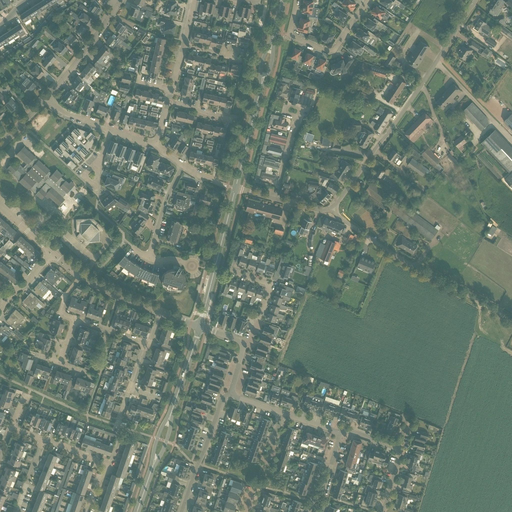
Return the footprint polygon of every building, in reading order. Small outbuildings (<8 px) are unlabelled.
[(47,0),(43,0),(41,1),(46,8),(51,5),(47,0)] [(94,0),(93,0),(90,6),(92,8),(90,11),(97,15),(101,9),(97,7),(99,4),(94,0)] [(176,2),(168,0),(165,14),(170,15),(171,14),(176,15),(177,12),(178,12),(179,7),(174,6),(175,2),(176,3),(176,2)] [(345,0),(343,4),(351,10),(352,9),(353,10),(355,6),(354,6),(356,3),(350,0),(345,0)] [(380,0),(380,1),(388,7),(391,3),(394,5),(395,4),(399,6),(403,9),(405,6),(401,3),(396,0),(394,0),(394,2),(390,0),(380,0)] [(503,0),(502,0),(492,0),(488,7),(491,9),(489,11),(490,13),(493,15),(496,14),(497,16),(501,10),(498,7),(503,0)] [(41,1),(36,5),(41,12),(46,8),(41,1)] [(201,6),(199,14),(202,15),(203,15),(204,14),(207,15),(208,13),(210,3),(205,2),(204,5),(203,7),(201,6)] [(334,2),(332,5),(336,8),(335,10),(338,12),(335,16),(344,21),(345,19),(346,19),(348,16),(347,16),(348,15),(341,11),(343,8),(340,6),(334,2)] [(41,12),(36,5),(31,8),(35,15),(41,12)] [(216,15),(215,18),(218,19),(218,20),(219,20),(221,16),(224,16),(226,7),(221,6),(220,11),(217,10),(216,16),(216,15)] [(236,11),(234,21),(237,21),(238,19),(240,19),(240,17),(241,16),(244,17),(246,8),(240,6),(239,11),(236,11)] [(316,8),(303,6),(303,12),(308,13),(307,16),(314,18),(316,8)] [(385,12),(376,6),(375,9),(374,8),(372,12),(373,12),(372,13),(381,19),(383,15),(388,18),(389,16),(392,18),(394,15),(387,10),(385,12)] [(131,7),(128,14),(136,17),(139,18),(142,11),(139,10),(135,8),(133,7),(131,7)] [(232,8),(226,7),(224,16),(227,17),(227,18),(228,20),(229,21),(232,22),(233,14),(230,14),(232,8)] [(31,8),(26,12),(30,19),(35,15),(31,8)] [(146,10),(144,16),(150,19),(153,13),(146,10)] [(30,19),(26,12),(20,15),(25,22),(30,19)] [(93,20),(88,16),(83,12),(79,19),(84,22),(89,26),(93,20)] [(314,18),(307,16),(307,20),(301,18),(300,22),(300,24),(312,27),(314,18)] [(175,25),(166,23),(167,20),(159,18),(158,24),(165,26),(163,34),(168,35),(169,32),(173,33),(175,25)] [(380,26),(385,30),(388,27),(378,21),(377,24),(368,18),(368,19),(367,19),(366,21),(366,22),(364,24),(373,30),(375,26),(378,28),(380,26)] [(505,27),(507,25),(506,24),(504,18),(500,20),(499,22),(505,27)] [(75,25),(73,29),(77,32),(82,35),(87,29),(81,25),(82,24),(76,20),(73,24),(75,25)] [(480,20),(475,28),(480,31),(481,32),(480,35),(482,36),(484,33),(487,35),(489,32),(490,32),(491,30),(491,29),(492,29),(486,25),(484,23),(480,20)] [(125,25),(124,27),(119,23),(115,29),(120,33),(117,36),(123,40),(125,37),(123,36),(126,31),(131,34),(133,31),(125,25)] [(19,35),(24,31),(20,24),(14,28),(19,35)] [(312,27),(300,24),(299,26),(298,26),(297,30),(308,33),(310,27),(312,27)] [(145,35),(147,30),(140,26),(137,32),(145,35)] [(511,33),(503,27),(500,30),(511,39),(511,37),(511,33)] [(14,28),(9,31),(13,38),(19,35),(14,28)] [(56,36),(48,30),(46,28),(43,31),(53,40),(56,36)] [(35,32),(31,35),(32,37),(37,34),(39,31),(37,30),(36,29),(35,30),(35,32)] [(237,36),(237,37),(240,38),(239,45),(246,47),(248,40),(249,41),(250,37),(245,35),(246,30),(239,29),(237,36)] [(358,31),(356,34),(357,35),(357,36),(365,41),(365,42),(368,45),(368,44),(371,40),(372,38),(376,40),(378,37),(373,34),(371,36),(367,33),(361,29),(359,32),(358,31)] [(198,33),(198,31),(192,30),(191,36),(194,37),(193,40),(195,40),(195,41),(195,42),(198,43),(198,42),(200,33),(198,33)] [(9,31),(3,35),(8,42),(13,38),(9,31)] [(331,41),(331,40),(334,35),(328,31),(322,40),(328,44),(329,43),(330,43),(331,41)] [(228,33),(226,39),(230,40),(229,43),(235,44),(236,42),(237,37),(237,36),(234,35),(234,34),(232,34),(228,33)] [(66,38),(63,41),(68,45),(70,43),(73,46),(78,40),(71,34),(69,36),(72,38),(69,41),(66,38)] [(3,35),(0,36),(0,40),(3,45),(8,42),(3,35)] [(110,36),(106,42),(112,47),(115,50),(118,46),(119,46),(121,43),(123,41),(118,37),(116,40),(115,39),(110,36)] [(35,38),(27,43),(33,48),(39,41),(35,38)] [(485,42),(494,48),(496,43),(488,38),(485,42)] [(57,43),(53,48),(57,51),(58,50),(62,54),(67,49),(63,45),(59,42),(59,41),(57,43)] [(350,48),(348,50),(356,56),(357,53),(360,49),(363,51),(364,49),(368,52),(370,49),(365,45),(363,48),(353,41),(353,42),(352,42),(350,44),(351,45),(349,47),(350,48)] [(430,47),(421,42),(407,63),(416,68),(425,55),(424,54),(426,52),(430,47)] [(472,42),(469,46),(477,51),(480,47),(473,42),(472,42)] [(466,61),(473,51),(468,48),(467,49),(463,46),(462,49),(462,50),(458,56),(466,61)] [(102,47),(98,52),(104,58),(107,55),(110,58),(115,53),(110,49),(108,52),(102,47)] [(25,53),(31,59),(36,54),(29,48),(25,53)] [(301,51),(295,48),(295,49),(294,49),(292,53),(293,53),(291,58),(296,61),(293,69),(296,70),(297,67),(302,57),(299,55),(301,51)] [(484,50),(482,53),(486,56),(485,56),(485,57),(489,59),(493,52),(486,48),(485,50),(484,50)] [(56,59),(50,54),(46,51),(42,56),(46,59),(52,63),(56,59)] [(104,58),(98,52),(94,58),(99,62),(96,65),(102,69),(104,71),(106,69),(103,67),(106,64),(102,60),(104,58)] [(143,57),(139,56),(130,54),(128,62),(132,63),(131,66),(137,68),(138,64),(141,65),(141,63),(143,57)] [(304,62),(303,65),(308,67),(308,69),(311,70),(312,68),(314,62),(312,61),(313,56),(308,54),(307,54),(305,58),(306,58),(304,62)] [(396,58),(391,55),(385,64),(390,68),(396,58)] [(333,75),(338,73),(337,71),(341,70),(342,73),(347,72),(346,70),(353,59),(348,56),(344,63),(343,60),(339,62),(339,63),(332,65),(333,69),(332,70),(331,71),(331,72),(331,73),(332,74),(333,75)] [(52,63),(46,59),(45,61),(42,58),(40,61),(43,63),(42,64),(47,69),(52,63)] [(31,68),(36,63),(31,59),(29,61),(30,62),(27,65),(31,68)] [(324,66),(326,61),(320,59),(320,60),(319,59),(318,63),(316,69),(322,71),(321,72),(324,73),(327,67),(324,66)] [(398,72),(402,64),(396,61),(392,68),(398,72)] [(89,63),(85,68),(94,76),(96,73),(98,75),(102,69),(96,65),(94,67),(89,63)] [(238,66),(232,64),(229,64),(228,71),(230,72),(230,73),(234,73),(233,74),(239,76),(241,68),(240,70),(237,70),(238,66)] [(44,73),(39,69),(35,66),(31,71),(34,74),(39,79),(44,73)] [(369,72),(384,77),(386,71),(372,66),(369,72)] [(94,76),(85,68),(81,73),(86,78),(84,80),(82,79),(88,84),(89,85),(93,80),(91,78),(94,76)] [(22,84),(20,87),(25,92),(28,89),(30,91),(31,90),(31,91),(33,88),(32,88),(35,85),(30,81),(33,77),(25,71),(22,74),(26,78),(25,79),(22,83),(22,84)] [(119,80),(130,83),(131,77),(127,76),(127,73),(121,71),(120,75),(123,75),(121,81),(119,80)] [(186,77),(185,77),(184,81),(185,81),(184,83),(193,85),(194,85),(195,82),(193,82),(194,76),(187,74),(186,77)] [(283,77),(282,81),(289,83),(288,87),(292,88),(293,84),(294,80),(283,77)] [(76,79),(72,85),(79,90),(82,86),(84,87),(85,87),(85,86),(88,84),(82,79),(81,78),(79,81),(76,79)] [(406,83),(400,79),(399,79),(385,100),(392,104),(406,83)] [(119,80),(118,84),(118,86),(120,86),(119,90),(124,91),(127,92),(128,92),(129,86),(124,85),(125,82),(130,83),(119,80)] [(302,82),(294,80),(293,84),(301,86),(300,88),(303,89),(303,91),(305,83),(302,82)] [(281,82),(278,95),(287,97),(289,90),(287,89),(288,84),(281,82)] [(305,83),(303,91),(306,92),(307,87),(315,89),(316,86),(308,84),(305,83)] [(442,96),(436,103),(440,106),(443,109),(449,103),(453,98),(461,90),(457,87),(454,84),(442,96)] [(182,88),(181,92),(182,92),(182,94),(182,97),(188,99),(189,99),(191,99),(192,94),(190,93),(191,90),(182,88)] [(301,90),(293,88),(290,103),(297,104),(301,90)] [(63,95),(61,98),(62,99),(65,101),(67,103),(68,104),(72,100),(73,101),(78,95),(79,94),(72,89),(71,90),(69,92),(68,91),(64,95),(63,95)] [(363,89),(360,94),(372,100),(374,95),(363,89)] [(98,95),(94,106),(95,104),(99,106),(96,112),(105,115),(107,109),(101,106),(106,93),(100,91),(98,95)] [(310,105),(313,94),(306,92),(303,103),(310,105)] [(93,101),(86,99),(83,108),(90,111),(92,105),(94,106),(98,95),(95,94),(93,101)] [(9,100),(5,104),(12,111),(17,106),(13,101),(15,100),(12,96),(8,99),(9,100)] [(224,107),(231,109),(232,101),(226,100),(224,107)] [(114,103),(112,107),(110,112),(113,114),(111,118),(117,120),(119,116),(120,112),(121,110),(121,108),(115,106),(116,104),(114,103)] [(488,119),(472,103),(463,111),(481,130),(489,123),(488,119)] [(380,108),(377,112),(382,115),(389,120),(393,114),(387,111),(385,109),(384,111),(380,108)] [(120,112),(119,116),(121,117),(120,122),(126,124),(129,113),(121,110),(120,112)] [(177,112),(174,112),(172,118),(178,120),(177,123),(180,124),(181,120),(183,112),(179,111),(179,112),(177,112)] [(424,131),(433,121),(425,113),(405,133),(411,139),(421,129),(424,131)] [(188,114),(186,122),(187,122),(195,124),(197,117),(194,116),(194,115),(190,114),(190,115),(188,114)] [(271,114),(270,117),(268,125),(272,126),(274,119),(278,120),(279,116),(271,114)] [(382,115),(376,124),(372,121),(370,124),(374,127),(373,128),(381,133),(389,120),(382,115)] [(284,119),(280,118),(279,121),(275,120),(273,127),(286,130),(288,123),(284,122),(284,119)] [(83,139),(87,134),(86,133),(87,132),(77,128),(77,129),(76,130),(75,128),(71,133),(72,134),(80,141),(77,138),(79,135),(83,138),(83,139)] [(361,139),(358,144),(359,145),(365,148),(374,134),(368,130),(367,130),(366,131),(363,129),(361,132),(362,133),(359,138),(361,139)] [(470,133),(467,129),(462,133),(465,138),(470,133)] [(509,172),(511,169),(511,147),(495,130),(481,143),(509,172)] [(80,141),(90,150),(88,149),(90,147),(90,148),(91,148),(95,138),(94,138),(93,137),(95,136),(90,132),(88,134),(87,134),(83,139),(85,137),(87,140),(83,144),(80,141)] [(172,143),(170,146),(175,150),(177,147),(179,144),(179,143),(180,142),(181,140),(183,137),(185,134),(182,133),(178,138),(176,137),(174,135),(170,140),(173,142),(172,143)] [(72,134),(70,136),(69,134),(65,139),(66,140),(74,148),(75,148),(71,144),(73,141),(77,145),(80,141),(72,134)] [(286,137),(271,134),(269,141),(284,145),(286,137)] [(303,134),(301,139),(312,142),(313,137),(306,135),(303,134)] [(462,136),(453,142),(458,148),(462,146),(467,142),(462,136)] [(180,148),(178,151),(183,155),(188,147),(185,145),(183,144),(184,142),(186,139),(183,137),(181,140),(180,142),(179,143),(179,144),(181,146),(180,148)] [(332,138),(330,149),(340,151),(341,146),(336,145),(337,139),(332,138)] [(66,140),(64,142),(63,141),(59,145),(60,146),(69,154),(65,150),(67,147),(71,151),(74,148),(66,140)] [(75,148),(74,148),(83,155),(83,156),(84,157),(88,153),(87,151),(88,149),(90,151),(90,150),(80,141),(77,145),(81,148),(78,151),(75,148)] [(119,146),(116,145),(117,143),(111,141),(106,154),(112,156),(110,161),(109,161),(113,163),(116,155),(119,146)] [(270,144),(264,143),(263,144),(261,152),(265,153),(267,145),(269,146),(270,144)] [(120,144),(119,146),(116,155),(121,157),(119,164),(118,164),(118,165),(122,166),(125,159),(128,150),(125,148),(126,147),(120,144)] [(13,162),(6,169),(7,170),(8,168),(13,173),(12,174),(20,181),(19,182),(28,189),(28,190),(30,188),(36,194),(35,195),(36,194),(41,199),(40,200),(44,196),(47,199),(49,197),(52,199),(55,202),(53,204),(57,207),(62,202),(64,200),(62,197),(66,192),(67,193),(74,185),(71,182),(69,184),(65,181),(60,177),(63,175),(62,174),(61,175),(56,171),(57,170),(57,169),(52,175),(48,171),(50,170),(49,170),(44,166),(45,164),(44,165),(38,161),(39,160),(38,161),(34,157),(35,156),(34,157),(29,152),(30,151),(29,152),(24,147),(25,146),(16,155),(16,156),(17,155),(22,160),(21,160),(22,160),(26,164),(23,168),(20,165),(19,167),(18,167),(13,162),(14,162),(13,162)] [(60,146),(58,148),(57,147),(53,151),(59,157),(62,154),(65,157),(69,154),(60,146)] [(268,147),(267,152),(280,155),(282,150),(268,147)] [(69,154),(77,162),(78,163),(82,159),(81,158),(83,156),(83,155),(74,148),(71,151),(75,155),(73,158),(69,154)] [(129,148),(128,150),(125,159),(130,161),(127,168),(128,168),(130,169),(131,170),(132,165),(134,162),(133,162),(137,153),(134,152),(135,150),(129,148)] [(425,151),(421,154),(434,167),(438,171),(442,167),(438,163),(441,161),(428,148),(425,151)] [(399,154),(393,150),(388,158),(396,164),(399,159),(403,162),(407,156),(404,153),(402,156),(399,154)] [(133,162),(134,162),(132,165),(138,167),(136,171),(136,172),(140,173),(146,156),(143,155),(144,153),(138,151),(137,153),(133,162)] [(77,162),(69,154),(65,157),(65,158),(66,157),(69,161),(66,164),(72,169),(76,165),(75,164),(77,162)] [(155,172),(158,167),(155,166),(158,158),(152,155),(150,158),(149,158),(147,162),(148,162),(146,165),(153,169),(152,171),(155,172)] [(258,167),(257,168),(261,169),(266,170),(266,169),(266,167),(262,166),(264,158),(260,157),(258,165),(258,167)] [(210,165),(210,166),(217,167),(218,160),(213,159),(212,158),(211,165),(210,165)] [(278,169),(278,166),(274,164),(274,161),(265,158),(263,165),(278,169)] [(411,160),(408,165),(423,176),(426,171),(428,173),(430,171),(412,158),(411,160)] [(342,164),(340,168),(341,168),(345,169),(345,170),(349,171),(352,166),(344,161),(343,160),(340,163),(342,164)] [(158,167),(155,172),(159,174),(160,172),(163,173),(163,172),(169,175),(173,168),(169,167),(170,166),(167,165),(166,165),(163,164),(161,169),(158,167)] [(341,168),(340,168),(338,167),(333,174),(343,180),(349,171),(345,170),(345,169),(341,168)] [(254,181),(254,182),(262,184),(262,183),(263,179),(259,178),(261,169),(257,168),(255,176),(254,181)] [(388,177),(392,171),(387,168),(385,171),(380,168),(376,175),(383,180),(386,176),(388,177)] [(318,176),(318,177),(328,180),(330,176),(320,172),(320,173),(316,171),(315,175),(318,176)] [(275,180),(276,176),(262,172),(260,177),(275,180)] [(107,177),(104,184),(108,186),(113,188),(116,189),(119,182),(122,184),(124,179),(113,175),(112,175),(113,175),(112,179),(107,177)] [(149,181),(146,185),(155,189),(156,186),(160,188),(161,188),(163,185),(162,185),(163,182),(155,178),(153,181),(152,181),(151,182),(149,181)] [(197,197),(197,196),(198,191),(195,190),(197,184),(187,182),(186,188),(195,191),(194,196),(197,197)] [(339,187),(330,183),(327,182),(324,187),(327,188),(327,189),(336,194),(339,187)] [(372,182),(365,192),(390,210),(391,209),(393,211),(392,212),(401,218),(407,223),(410,225),(431,241),(438,231),(424,220),(414,213),(372,182)] [(318,188),(309,187),(308,191),(312,192),(315,190),(316,191),(317,190),(319,191),(327,200),(331,196),(325,190),(323,192),(319,188),(318,189),(318,188)] [(316,191),(314,193),(311,194),(315,199),(318,198),(323,204),(327,200),(319,191),(317,190),(316,191)] [(175,196),(173,205),(177,206),(176,210),(183,211),(183,210),(186,211),(187,208),(188,208),(191,196),(191,195),(177,192),(176,196),(175,196)] [(139,198),(146,201),(144,206),(139,204),(137,209),(146,214),(148,210),(147,210),(148,208),(151,210),(155,203),(152,201),(155,196),(150,194),(149,193),(148,195),(141,193),(139,198)] [(380,214),(385,208),(365,193),(361,200),(380,214)] [(107,198),(107,197),(104,199),(105,200),(102,203),(102,204),(105,207),(107,210),(112,206),(114,205),(127,213),(132,205),(120,198),(118,202),(115,199),(114,200),(110,195),(107,198)] [(201,195),(199,199),(199,202),(209,205),(211,197),(201,195)] [(279,220),(280,216),(282,210),(248,201),(246,211),(252,212),(254,213),(253,215),(263,217),(264,215),(279,220)] [(134,226),(131,228),(134,231),(138,234),(143,228),(141,226),(146,222),(145,222),(146,221),(148,217),(140,212),(138,216),(141,218),(136,222),(137,223),(134,226)] [(93,218),(81,219),(76,219),(76,232),(79,232),(79,234),(76,237),(86,246),(90,243),(100,242),(100,237),(100,231),(103,231),(103,228),(93,218)] [(304,219),(299,234),(303,235),(304,232),(307,234),(309,230),(312,222),(311,222),(311,221),(310,219),(308,218),(306,219),(306,220),(304,219)] [(321,218),(318,226),(319,227),(323,229),(332,233),(332,232),(336,233),(340,235),(344,226),(344,225),(343,225),(335,222),(334,221),(326,218),(325,220),(324,219),(321,218)] [(179,222),(174,220),(174,222),(172,221),(166,239),(169,240),(168,241),(173,243),(173,241),(177,242),(179,236),(181,237),(183,228),(181,227),(182,224),(178,223),(179,222)] [(7,223),(1,230),(5,234),(11,228),(7,223)] [(489,233),(494,235),(498,228),(493,225),(489,233)] [(11,228),(5,234),(10,238),(16,232),(11,228)] [(20,247),(26,241),(21,236),(15,243),(20,247)] [(402,236),(399,242),(396,246),(399,248),(400,246),(413,254),(417,246),(405,239),(406,239),(402,236)] [(9,240),(3,246),(2,246),(0,248),(3,251),(5,248),(5,249),(11,242),(9,240)] [(321,242),(315,256),(318,258),(320,259),(321,259),(325,260),(329,262),(331,258),(332,255),(335,246),(336,244),(335,243),(328,240),(327,241),(326,244),(322,242),(321,242)] [(26,241),(20,247),(24,251),(30,245),(26,241)] [(3,251),(6,253),(8,251),(14,244),(11,242),(5,249),(5,248),(3,251)] [(35,249),(30,245),(24,251),(25,251),(27,253),(25,255),(28,257),(35,249)] [(35,249),(28,257),(30,259),(31,258),(34,260),(40,253),(35,249)] [(247,259),(243,257),(243,250),(240,249),(237,258),(240,260),(238,264),(240,265),(240,266),(243,267),(244,266),(244,267),(245,265),(247,259)] [(249,252),(247,259),(245,265),(247,266),(247,267),(249,268),(249,269),(252,270),(252,269),(253,270),(254,268),(256,262),(251,261),(252,253),(249,252)] [(122,270),(130,259),(124,255),(116,265),(117,265),(118,264),(123,268),(122,270)] [(258,255),(256,262),(254,268),(256,269),(256,271),(258,271),(258,272),(261,273),(261,272),(262,273),(263,271),(262,271),(265,265),(264,265),(260,264),(261,256),(258,255)] [(357,267),(358,267),(363,270),(371,273),(372,272),(373,272),(374,268),(373,268),(375,262),(361,257),(358,266),(357,267)] [(267,258),(264,265),(265,265),(262,271),(263,271),(265,272),(265,274),(267,274),(267,275),(270,276),(270,275),(271,276),(274,268),(269,267),(270,259),(267,258)] [(282,273),(280,276),(285,278),(285,277),(287,278),(290,267),(285,265),(286,260),(281,258),(276,271),(280,273),(280,272),(282,273)] [(130,259),(122,270),(123,268),(129,272),(128,274),(135,263),(130,259)] [(135,263),(128,274),(129,272),(135,276),(134,278),(140,266),(135,263)] [(10,269),(5,265),(0,272),(5,275),(10,269)] [(146,269),(140,266),(134,278),(135,278),(135,276),(142,279),(141,281),(146,269)] [(158,274),(156,283),(162,285),(163,286),(163,287),(164,288),(165,289),(165,290),(166,290),(167,291),(168,291),(169,292),(171,292),(172,293),(174,293),(175,292),(176,292),(177,292),(178,291),(179,291),(180,290),(181,289),(182,289),(182,288),(183,287),(183,286),(184,285),(185,285),(185,284),(185,283),(185,282),(185,281),(185,280),(185,279),(185,278),(184,277),(184,276),(184,275),(183,275),(183,274),(182,273),(181,272),(180,271),(181,268),(178,267),(177,269),(173,269),(172,269),(171,269),(169,270),(168,270),(167,271),(166,269),(160,268),(158,274)] [(15,273),(10,269),(5,275),(10,279),(15,273)] [(44,277),(53,285),(60,277),(62,279),(64,276),(58,271),(56,274),(54,272),(51,269),(44,277)] [(146,269),(141,281),(142,279),(148,282),(148,284),(152,272),(146,269)] [(152,272),(148,284),(148,282),(155,284),(154,286),(155,286),(156,283),(158,274),(152,272)] [(15,273),(10,279),(15,283),(19,277),(15,273)] [(236,283),(237,282),(236,282),(236,281),(233,280),(233,281),(231,280),(229,285),(226,284),(223,293),(222,293),(221,295),(225,296),(226,294),(230,288),(234,289),(234,290),(236,283)] [(40,282),(33,290),(42,297),(45,299),(51,292),(55,295),(57,292),(48,284),(46,286),(41,282),(40,282)] [(234,290),(234,289),(232,296),(235,297),(239,291),(243,292),(243,293),(245,286),(246,285),(245,285),(245,284),(242,283),(242,284),(240,283),(239,284),(236,283),(234,290)] [(283,295),(285,291),(292,292),(293,289),(284,285),(283,288),(278,287),(277,289),(276,289),(275,292),(276,292),(276,293),(277,293),(283,295)] [(243,293),(243,292),(241,299),(244,300),(248,294),(252,296),(254,289),(255,288),(254,288),(254,287),(251,286),(251,287),(249,286),(248,287),(245,286),(243,293)] [(252,296),(250,302),(253,303),(257,297),(261,299),(264,291),(263,291),(263,290),(260,289),(260,290),(258,289),(257,290),(254,289),(252,296)] [(277,293),(276,296),(275,296),(274,298),(273,298),(272,301),(273,301),(273,302),(274,302),(280,304),(282,300),(289,301),(290,298),(283,295),(277,293)] [(24,300),(22,302),(32,310),(36,305),(40,308),(42,306),(42,307),(44,304),(34,296),(33,298),(29,294),(25,299),(24,298),(23,299),(24,300)] [(74,301),(75,299),(71,297),(67,309),(74,311),(77,303),(74,301)] [(77,303),(74,311),(81,314),(83,308),(85,308),(85,310),(87,303),(81,301),(80,304),(77,303)] [(274,302),(273,305),(272,305),(271,307),(270,307),(269,310),(270,310),(270,311),(271,311),(277,313),(279,309),(286,310),(287,307),(280,304),(274,302)] [(94,305),(90,304),(86,315),(93,318),(95,310),(93,309),(94,305)] [(95,310),(93,318),(99,320),(103,309),(99,307),(98,311),(95,310)] [(20,323),(25,317),(15,309),(14,311),(13,310),(12,312),(13,313),(9,317),(10,317),(6,321),(15,329),(20,323)] [(271,311),(270,314),(269,314),(268,316),(267,316),(266,319),(267,319),(267,320),(274,322),(276,318),(283,319),(284,316),(277,313),(271,311)] [(116,318),(114,325),(116,326),(120,327),(123,319),(124,316),(121,315),(118,313),(116,318)] [(231,315),(226,313),(225,315),(222,314),(218,323),(224,325),(226,320),(229,321),(231,315)] [(229,321),(227,326),(233,328),(235,323),(237,324),(238,324),(240,318),(235,316),(234,318),(231,317),(231,315),(229,321)] [(126,320),(123,319),(120,327),(127,329),(131,318),(128,317),(126,320)] [(238,324),(237,324),(236,329),(242,331),(243,327),(246,329),(249,321),(243,320),(243,321),(239,320),(240,318),(238,324)] [(53,319),(51,324),(53,325),(50,333),(56,334),(56,333),(60,335),(64,324),(60,322),(60,321),(53,319)] [(139,334),(142,325),(136,323),(133,331),(139,334)] [(142,325),(139,334),(146,336),(147,332),(150,333),(151,328),(142,325)] [(171,332),(174,333),(176,328),(168,325),(167,328),(164,327),(161,334),(169,337),(171,332)] [(276,328),(274,327),(269,325),(268,328),(264,327),(262,333),(267,335),(267,334),(272,336),(273,332),(274,333),(276,328)] [(22,340),(13,332),(8,327),(6,329),(1,326),(0,327),(0,342),(1,343),(2,344),(3,342),(1,340),(5,335),(7,337),(10,334),(20,342),(22,340)] [(80,328),(78,335),(89,339),(90,336),(87,335),(90,328),(82,326),(84,327),(83,329),(80,328)] [(16,329),(13,332),(22,340),(25,337),(18,331),(16,329)] [(37,339),(35,346),(37,347),(47,350),(51,340),(50,340),(44,338),(46,334),(40,332),(38,336),(40,337),(39,340),(37,339)] [(77,334),(76,338),(77,338),(76,340),(76,341),(79,342),(84,344),(85,344),(87,345),(89,339),(78,335),(77,334)] [(169,337),(161,334),(159,342),(162,343),(161,346),(171,349),(169,348),(171,343),(167,342),(169,337)] [(267,334),(267,335),(266,337),(261,336),(259,342),(264,343),(269,345),(270,341),(271,342),(273,336),(272,336),(267,334)] [(122,339),(121,341),(119,346),(122,347),(123,348),(129,350),(130,350),(131,347),(133,346),(133,343),(122,339)] [(264,343),(263,346),(258,344),(256,350),(266,354),(266,353),(267,350),(268,350),(270,345),(269,345),(264,343)] [(171,349),(161,346),(164,347),(163,351),(156,349),(154,355),(164,358),(166,352),(169,353),(171,349)] [(74,347),(71,354),(80,357),(82,350),(74,347)] [(129,350),(123,348),(122,353),(131,356),(132,356),(130,353),(132,350),(130,350),(129,350)] [(222,360),(227,362),(229,356),(226,354),(227,351),(219,349),(218,354),(219,355),(218,358),(222,360)] [(266,354),(256,350),(254,356),(259,358),(258,361),(266,363),(266,362),(265,362),(266,358),(267,358),(268,357),(269,355),(266,353),(266,354)] [(131,356),(122,353),(120,352),(118,357),(126,360),(128,361),(129,358),(131,357),(131,356)] [(22,353),(20,360),(24,361),(22,366),(29,369),(32,359),(27,358),(28,355),(22,353)] [(80,357),(71,354),(69,360),(79,363),(81,360),(79,359),(80,357)] [(164,358),(154,355),(152,361),(158,363),(157,367),(164,370),(165,365),(162,364),(164,358)] [(218,358),(208,355),(208,357),(207,359),(215,361),(215,363),(216,363),(215,367),(219,368),(219,369),(224,370),(226,364),(221,363),(222,360),(218,358)] [(115,356),(113,364),(115,365),(120,366),(125,368),(126,365),(125,363),(126,360),(118,357),(115,356)] [(266,363),(258,361),(257,364),(252,362),(250,368),(258,371),(258,370),(260,371),(261,367),(262,368),(264,364),(266,364),(266,363)] [(35,372),(33,375),(34,375),(37,376),(38,373),(41,374),(44,366),(37,364),(35,372)] [(51,369),(44,366),(41,374),(45,375),(44,379),(47,380),(48,376),(51,369)] [(125,368),(120,366),(119,369),(116,368),(115,373),(123,376),(124,373),(126,372),(127,368),(125,368)] [(148,367),(145,375),(154,378),(155,374),(157,374),(158,371),(163,373),(164,370),(157,367),(154,366),(154,367),(155,367),(154,370),(148,367)] [(215,367),(213,366),(212,372),(213,372),(212,376),(216,377),(216,378),(221,379),(223,373),(218,372),(219,369),(219,368),(215,367)] [(258,370),(258,371),(257,373),(252,372),(250,378),(255,379),(259,381),(260,381),(261,377),(262,378),(264,372),(260,371),(258,370)] [(50,381),(49,382),(53,383),(53,382),(56,383),(57,380),(61,381),(64,373),(57,371),(55,374),(52,373),(51,376),(50,381)] [(64,373),(61,381),(64,383),(63,386),(67,387),(66,390),(65,391),(64,391),(63,394),(64,395),(63,398),(66,399),(68,394),(69,391),(70,389),(71,385),(72,381),(73,380),(69,379),(71,375),(64,373)] [(115,373),(113,373),(112,376),(114,376),(113,379),(122,382),(123,381),(122,379),(123,376),(115,373)] [(156,379),(154,378),(145,375),(143,382),(144,383),(143,385),(147,386),(147,384),(151,385),(153,381),(155,382),(156,379)] [(212,376),(210,375),(209,380),(210,381),(209,385),(218,388),(220,382),(215,380),(216,378),(216,377),(212,376)] [(71,385),(70,389),(73,390),(73,389),(77,390),(77,388),(81,389),(84,380),(77,378),(76,380),(75,382),(72,381),(71,385)] [(113,379),(111,383),(117,386),(119,387),(120,384),(122,383),(122,382),(113,379)] [(255,379),(254,382),(249,380),(247,386),(256,390),(257,389),(259,390),(261,386),(259,386),(260,384),(265,386),(266,383),(260,381),(259,381),(255,379)] [(90,382),(84,380),(81,389),(80,393),(86,395),(86,394),(91,396),(95,384),(93,388),(89,387),(90,382)] [(109,383),(107,388),(107,390),(117,393),(117,391),(116,389),(117,386),(111,383),(109,383)] [(205,383),(202,392),(204,393),(208,394),(211,395),(213,392),(216,394),(218,388),(209,385),(205,383)] [(13,388),(2,384),(1,388),(4,390),(3,394),(11,397),(12,395),(14,395),(15,393),(11,391),(13,388)] [(270,392),(268,397),(271,398),(270,400),(270,401),(275,403),(277,398),(278,394),(279,391),(281,388),(272,385),(271,388),(270,392)] [(256,390),(247,386),(245,392),(249,393),(248,396),(255,399),(257,394),(255,393),(256,390)] [(117,393),(107,390),(105,389),(104,392),(106,393),(104,398),(106,399),(112,401),(113,398),(115,397),(117,393)] [(204,393),(202,392),(200,397),(202,398),(200,402),(210,405),(212,399),(207,397),(208,394),(204,393)] [(281,392),(280,395),(278,400),(281,401),(280,404),(285,406),(288,398),(285,397),(286,393),(281,392)] [(11,397),(3,394),(1,399),(11,403),(12,400),(11,400),(11,397)] [(288,398),(285,406),(290,408),(291,405),(294,406),(297,397),(292,395),(291,399),(288,398)] [(302,398),(301,402),(306,404),(305,407),(311,409),(314,401),(315,398),(312,397),(306,395),(305,399),(302,398)] [(314,401),(311,409),(316,411),(316,409),(317,408),(320,409),(322,404),(323,400),(323,399),(315,396),(315,398),(314,401)] [(0,407),(3,409),(4,406),(7,407),(8,405),(10,405),(11,403),(1,399),(0,401),(0,407)] [(106,399),(104,404),(114,407),(113,405),(114,401),(112,401),(106,399)] [(324,400),(323,403),(322,408),(325,409),(323,413),(329,414),(333,403),(324,400)] [(137,407),(137,405),(130,402),(126,414),(129,415),(129,413),(135,415),(135,413),(135,412),(137,407)] [(194,406),(193,408),(185,406),(184,409),(192,411),(192,412),(198,414),(199,411),(204,412),(206,406),(197,403),(195,407),(194,406)] [(333,403),(329,414),(334,416),(335,413),(338,414),(341,406),(333,403)] [(148,408),(146,416),(150,418),(149,421),(152,422),(153,421),(158,405),(155,404),(154,404),(151,409),(148,408)] [(135,412),(135,413),(135,415),(137,415),(137,413),(140,414),(143,405),(141,406),(138,405),(137,405),(137,407),(135,412)] [(342,406),(341,410),(339,414),(342,415),(341,419),(346,420),(350,409),(342,406)] [(236,421),(238,415),(235,414),(237,409),(231,407),(228,416),(232,417),(231,419),(236,421)] [(99,414),(98,416),(105,418),(110,419),(110,417),(109,415),(110,412),(102,409),(101,414),(99,414)] [(359,412),(350,409),(346,420),(352,422),(353,419),(356,420),(359,412)] [(30,413),(31,411),(28,410),(24,418),(27,420),(26,422),(29,422),(28,424),(32,425),(35,415),(30,413)] [(238,415),(236,421),(241,422),(242,421),(245,422),(244,426),(246,426),(249,421),(246,420),(249,413),(243,411),(241,416),(238,415)] [(358,417),(357,421),(360,422),(358,426),(364,428),(368,416),(369,413),(363,411),(362,414),(360,413),(358,417)] [(192,412),(191,417),(192,417),(191,421),(192,421),(191,424),(198,426),(199,424),(200,424),(202,418),(198,417),(197,417),(198,414),(192,412)] [(390,416),(389,415),(387,420),(389,421),(388,424),(397,427),(399,422),(398,422),(398,420),(396,419),(396,418),(397,418),(398,414),(395,413),(394,414),(391,413),(390,416)] [(39,417),(35,415),(32,425),(35,427),(36,425),(38,426),(42,416),(40,415),(39,417)] [(44,417),(42,416),(38,426),(40,427),(39,428),(43,430),(47,420),(43,418),(44,417)] [(368,416),(364,428),(369,429),(370,426),(373,427),(376,419),(371,417),(368,416)] [(47,420),(43,430),(46,431),(47,430),(49,430),(51,426),(54,427),(56,421),(57,419),(54,418),(53,420),(51,419),(50,421),(47,420)] [(263,418),(261,424),(269,427),(271,421),(263,418)] [(59,422),(56,421),(54,427),(57,428),(55,431),(57,432),(57,434),(60,435),(64,425),(59,423),(59,422)] [(385,427),(383,432),(394,435),(395,432),(397,427),(388,424),(387,427),(385,426),(385,427)] [(70,427),(64,425),(60,435),(64,436),(64,435),(67,436),(70,427)] [(199,429),(194,427),(191,426),(189,432),(197,434),(199,429)] [(70,427),(67,436),(69,436),(68,438),(71,439),(75,429),(70,427)] [(294,435),(294,434),(296,430),(288,427),(286,432),(294,435)] [(81,432),(75,429),(71,439),(75,441),(76,439),(78,440),(80,435),(83,436),(85,430),(82,429),(81,432)] [(229,434),(226,433),(221,431),(219,437),(227,439),(229,434)] [(304,436),(302,440),(301,443),(308,445),(309,443),(312,434),(306,432),(305,436),(304,436)] [(426,440),(427,439),(428,434),(421,432),(420,436),(416,435),(414,440),(424,443),(425,439),(426,440)] [(312,434),(309,443),(314,445),(317,436),(312,434)] [(322,438),(317,436),(314,445),(319,446),(322,438)] [(87,447),(90,439),(84,437),(81,445),(87,447)] [(363,446),(361,445),(362,442),(361,442),(361,439),(355,437),(354,440),(353,439),(351,445),(360,447),(362,448),(363,446)] [(254,438),(254,439),(253,444),(261,447),(262,442),(264,442),(256,439),(254,438)] [(319,446),(318,449),(323,450),(324,448),(325,447),(326,447),(326,448),(327,443),(326,443),(327,440),(322,438),(319,446)] [(95,441),(90,439),(87,447),(93,449),(95,441)] [(26,449),(27,449),(29,444),(20,440),(19,443),(15,442),(14,445),(16,445),(15,448),(23,451),(24,448),(26,449)] [(128,440),(126,446),(134,449),(136,443),(128,440)] [(424,443),(414,440),(412,446),(416,448),(415,451),(420,453),(422,454),(424,448),(423,447),(424,443)] [(95,441),(93,449),(98,451),(101,443),(95,441)] [(185,442),(184,447),(191,450),(193,444),(185,442)] [(107,445),(101,443),(98,451),(104,453),(107,445)] [(112,447),(107,445),(104,453),(110,455),(112,447)] [(136,450),(134,449),(126,446),(124,452),(132,454),(134,455),(136,450)] [(12,449),(11,452),(21,456),(23,451),(15,448),(14,450),(12,449)] [(376,464),(380,451),(374,450),(373,453),(370,452),(367,461),(376,464)] [(380,451),(376,464),(386,466),(389,458),(385,456),(386,453),(380,451)] [(21,456),(11,452),(10,455),(12,455),(11,458),(19,461),(21,456)] [(54,452),(53,455),(49,453),(47,459),(55,462),(57,457),(61,459),(63,456),(54,452)] [(132,454),(124,452),(122,457),(130,460),(132,454)] [(409,455),(407,460),(416,462),(417,460),(419,460),(421,455),(413,453),(412,456),(409,455)] [(257,457),(256,456),(249,454),(247,459),(255,462),(257,457)] [(130,460),(122,457),(120,463),(128,466),(130,460)] [(220,460),(212,457),(210,463),(218,465),(220,460)] [(19,461),(11,458),(10,460),(8,460),(7,462),(17,466),(19,461)] [(55,462),(47,459),(45,465),(53,468),(55,462)] [(178,459),(176,464),(179,465),(178,470),(186,473),(187,471),(188,471),(189,466),(185,465),(185,466),(182,466),(184,461),(178,459)] [(285,466),(286,467),(290,468),(290,466),(289,466),(290,462),(286,461),(280,459),(278,464),(277,463),(285,466)] [(347,460),(345,466),(346,466),(345,469),(355,472),(356,469),(355,469),(354,468),(355,463),(347,460)] [(416,462),(407,460),(406,465),(409,466),(408,469),(418,472),(419,468),(419,466),(415,465),(416,462)] [(310,462),(308,467),(314,469),(314,470),(316,470),(317,464),(310,462)] [(120,463),(118,468),(118,469),(126,471),(128,466),(120,463)] [(277,463),(275,468),(275,469),(283,471),(285,466),(277,463)] [(81,464),(79,468),(79,469),(84,470),(83,474),(90,477),(92,471),(87,469),(88,467),(81,464)] [(45,465),(43,470),(50,473),(53,468),(45,465)] [(5,467),(5,468),(4,470),(6,470),(5,473),(13,476),(15,471),(5,467)] [(126,471),(118,469),(116,475),(124,477),(126,471)] [(174,469),(172,475),(167,473),(166,476),(169,477),(177,480),(179,476),(182,477),(181,478),(185,479),(187,475),(185,474),(186,473),(178,470),(174,469)] [(50,473),(43,470),(40,476),(48,479),(50,473)] [(2,475),(1,477),(11,481),(13,476),(5,473),(4,475),(2,475)] [(205,474),(203,479),(212,482),(213,479),(214,480),(216,479),(217,475),(212,473),(211,476),(205,474)] [(402,480),(410,483),(411,480),(414,480),(415,475),(407,473),(406,476),(403,475),(402,480)] [(90,477),(83,474),(81,480),(88,483),(90,477)] [(110,481),(118,483),(120,477),(112,475),(110,481)] [(370,475),(368,481),(371,481),(373,482),(372,485),(373,486),(381,488),(382,482),(380,481),(381,478),(373,475),(370,475)] [(48,479),(40,476),(38,481),(46,484),(48,479)] [(11,481),(1,477),(0,480),(2,480),(1,483),(10,486),(11,481)] [(178,480),(177,480),(169,477),(167,482),(172,483),(170,488),(178,491),(180,486),(176,484),(178,480)] [(212,482),(203,479),(201,484),(207,486),(206,489),(212,491),(213,487),(212,485),(211,484),(212,482)] [(88,483),(81,480),(79,486),(86,488),(88,483)] [(231,486),(241,489),(242,486),(240,485),(240,483),(233,480),(231,486)] [(410,483),(402,480),(400,485),(403,486),(403,489),(410,491),(412,486),(409,485),(410,483)] [(46,484),(38,481),(36,487),(44,490),(46,484)] [(110,481),(108,486),(116,489),(118,483),(110,481)] [(10,486),(1,483),(0,485),(0,488),(1,489),(0,491),(7,494),(8,491),(10,486)] [(79,486),(77,491),(84,494),(86,488),(79,486)] [(108,486),(106,492),(114,495),(116,489),(108,486)] [(307,490),(306,489),(299,487),(297,492),(305,495),(307,490)] [(364,493),(365,493),(364,496),(376,500),(377,494),(371,492),(372,489),(366,487),(364,493)] [(164,492),(163,494),(160,492),(159,495),(171,499),(173,495),(177,496),(178,491),(170,488),(169,493),(164,492)] [(212,491),(206,489),(205,492),(200,490),(198,495),(206,498),(207,495),(209,496),(210,495),(212,491)] [(38,496),(46,499),(48,493),(40,490),(38,496)] [(230,491),(228,496),(238,499),(239,496),(236,495),(237,493),(230,491)] [(114,495),(106,492),(104,498),(112,500),(114,495)] [(397,494),(396,500),(405,503),(407,499),(408,499),(409,500),(410,499),(416,500),(417,496),(409,494),(402,492),(401,495),(397,494)] [(74,499),(82,501),(84,496),(76,493),(74,499)] [(262,499),(270,502),(270,499),(273,500),(275,495),(269,493),(268,495),(263,494),(262,496),(263,496),(262,499)] [(171,499),(159,495),(158,497),(162,498),(161,500),(164,501),(163,506),(172,509),(174,504),(170,503),(171,499)] [(196,496),(195,499),(196,500),(202,502),(201,505),(206,507),(208,503),(207,501),(205,500),(206,498),(198,495),(198,496),(196,496)] [(238,499),(228,496),(226,495),(224,500),(226,501),(233,503),(234,502),(237,503),(238,499)] [(46,499),(38,496),(36,502),(44,505),(46,499)] [(364,496),(363,500),(362,499),(361,505),(368,507),(369,504),(374,505),(376,500),(364,496)] [(112,500),(104,498),(102,503),(110,506),(112,500)] [(82,501),(74,499),(72,504),(80,507),(82,501)] [(270,502),(262,499),(261,502),(260,504),(264,505),(263,508),(273,511),(274,511),(277,511),(278,510),(271,507),(272,505),(269,504),(270,502)] [(291,505),(299,508),(301,503),(293,500),(291,505)] [(396,500),(394,506),(398,507),(397,510),(403,511),(404,511),(405,511),(411,511),(412,511),(407,509),(407,508),(406,507),(404,507),(405,503),(396,500)] [(233,503),(226,501),(224,506),(234,509),(235,506),(233,505),(233,503)] [(36,502),(33,507),(41,510),(44,505),(36,502)] [(110,506),(102,503),(100,509),(108,511),(110,506)]
